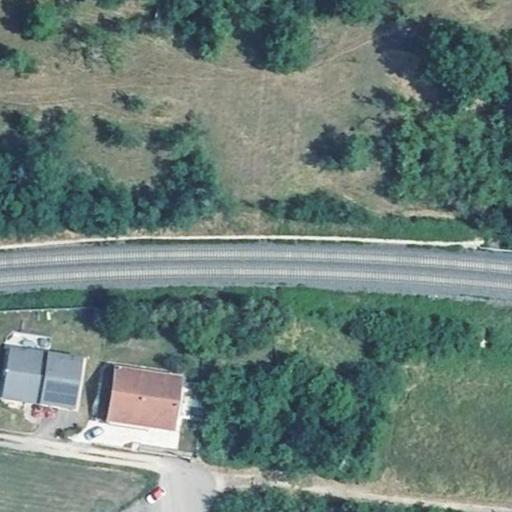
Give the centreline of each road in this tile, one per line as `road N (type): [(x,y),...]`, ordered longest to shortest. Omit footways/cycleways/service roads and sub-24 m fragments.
road 1 (track): [(248,481),(503,511)]
road 2 (residential): [(0,442),(172,469),(185,484)]
